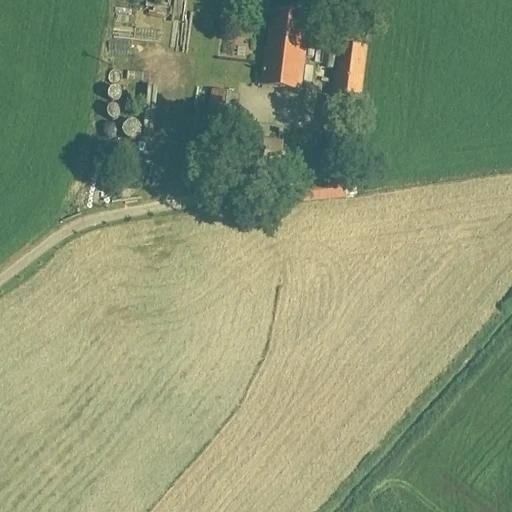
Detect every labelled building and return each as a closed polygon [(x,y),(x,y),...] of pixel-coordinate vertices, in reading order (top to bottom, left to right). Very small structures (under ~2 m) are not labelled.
[(218,27),(238,29),(241,3),(220,1),(218,27)] [(268,13),(258,91),(298,96),(307,18),(268,13)] [(338,49),(331,100),(359,104),(367,53),(338,49)] [(210,93),(203,143),(226,146),(233,96),(210,93)] [(253,145),(250,169),(278,172),(281,149),(253,145)]
